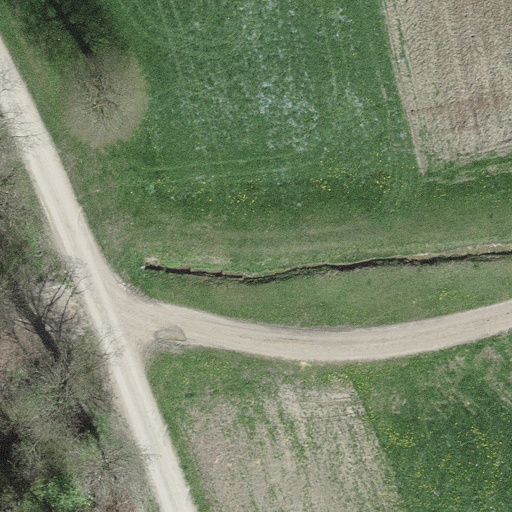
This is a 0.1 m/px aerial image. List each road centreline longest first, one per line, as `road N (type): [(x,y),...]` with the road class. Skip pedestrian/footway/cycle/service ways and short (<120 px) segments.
road 1 (track): [(182,511),(104,304),(0,68)]
road 2 (track): [(511,320),(379,354),(299,359),(234,347),(104,304)]
